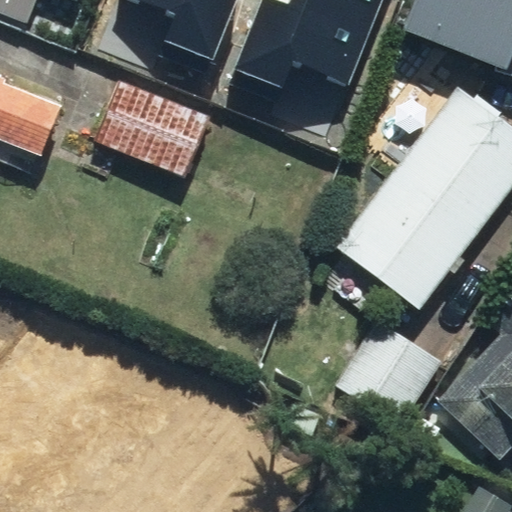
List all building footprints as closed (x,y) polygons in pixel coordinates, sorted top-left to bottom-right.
[(76,0),(0,0),(0,23),(21,32),(34,0),(47,0),(72,10),(76,0)] [(217,71),(167,51),(152,88),(201,108),(217,71)] [(511,180),(511,135),(422,66),(370,134),(403,160),(331,255),(341,263),(320,291),(358,321),(376,298),(405,320),(511,180)] [(207,127),(113,88),(88,147),(182,187),(207,127)] [(0,150),(38,165),(58,112),(0,90),(0,150)] [(511,302),(486,330),(498,342),(436,408),(496,465),(511,447),(511,302)] [(439,366),(371,327),(332,395),(400,434),(439,366)] [(323,363),(270,343),(255,382),(308,403),(323,363)] [(104,511),(77,478),(34,511),(104,511)] [(511,511),(511,508),(478,489),(463,511),(511,511)]
